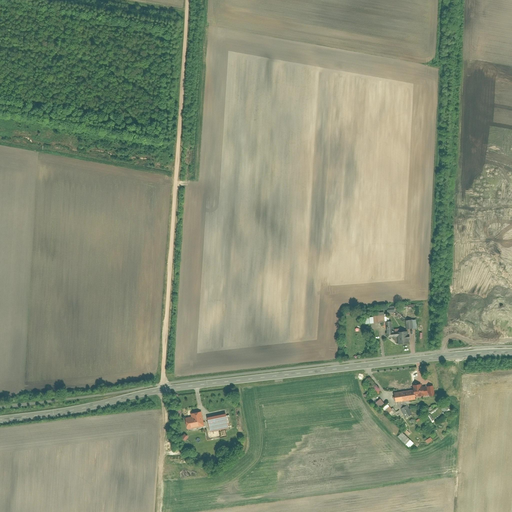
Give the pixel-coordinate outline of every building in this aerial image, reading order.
[(392,321),(386,322),(387,337),(398,336),(397,331),(392,332),(392,321)] [(398,343),(409,343),(408,330),(397,331),(398,336),(398,343)] [(428,395),(427,385),(422,386),(422,384),(413,385),(414,389),(415,396),(428,395)] [(394,391),(395,401),(415,399),(415,396),(414,389),(394,391)] [(379,407),(384,403),(380,399),(376,403),(379,407)] [(440,408),(445,413),(449,408),(445,404),(440,408)] [(406,417),(412,414),(408,405),(401,408),(406,417)] [(186,418),(188,429),(205,426),(202,411),(191,413),(192,417),(186,418)] [(226,413),(207,417),(210,431),(229,427),(226,413)] [(409,448),(414,443),(402,432),(398,437),(409,448)]
